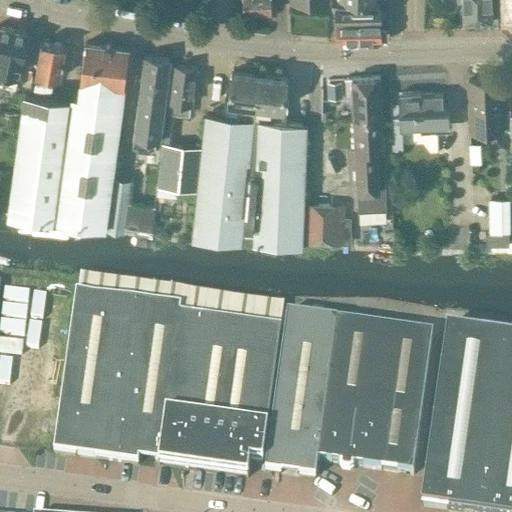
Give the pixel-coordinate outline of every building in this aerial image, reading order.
[(242,0),(243,13),(272,12),(271,0),(242,0)] [(458,0),(459,8),(459,20),(465,20),(492,20),(492,13),(492,0),(458,0)] [(338,22),(358,22),(380,21),(380,4),(375,3),(341,2),(338,2),(338,22)] [(28,28),(0,21),(0,66),(19,71),(22,58),(28,28)] [(380,26),(380,21),(358,22),(359,40),(389,40),(389,26),(380,26)] [(358,22),(338,22),(338,40),(359,40),(358,22)] [(60,40),(55,39),(53,42),(41,40),(36,72),(59,76),(64,44),(61,43),(60,40)] [(105,229),(105,228),(110,192),(129,47),(85,41),(78,96),(73,95),(72,99),(50,97),(30,95),(30,94),(25,93),(24,93),(8,216),(105,229)] [(153,111),(163,113),(170,59),(145,55),(139,101),(155,104),(153,111)] [(196,68),(174,65),(170,100),(171,100),(170,107),(182,109),(183,102),(192,103),(196,68)] [(226,101),(224,116),(255,120),(256,104),(259,73),(231,70),(228,99),(226,99),(226,101)] [(256,104),(255,120),(282,122),(284,107),(285,99),(287,77),(259,73),(256,104)] [(380,76),(352,77),(353,97),(354,118),(382,116),(380,76)] [(502,131),(500,79),(468,80),(471,132),(502,131)] [(342,80),(327,81),(328,98),(343,97),(342,80)] [(399,99),(391,100),(393,138),(404,137),(404,127),(449,125),(448,108),(443,109),(442,94),(421,95),(421,92),(398,93),(399,99)] [(159,139),(163,113),(153,111),(155,104),(139,101),(132,147),(137,147),(137,150),(149,151),(150,149),(153,150),(155,139),(159,139)] [(331,109),(323,109),(323,118),(331,117),(331,109)] [(194,219),(192,237),(243,241),(255,120),(224,116),(205,114),(202,147),(200,169),(197,190),(197,191),(194,219)] [(382,116),(354,118),(358,205),(358,211),(386,209),(383,148),(384,148),(382,116)] [(255,120),(243,241),(302,245),(302,241),(304,202),(305,152),(306,141),(306,125),(282,122),(255,120)] [(162,142),(157,186),(178,188),(197,190),(200,169),(180,167),(183,144),(172,143),(163,142),(162,142)] [(0,170),(0,207),(6,208),(10,172),(0,170)] [(110,192),(105,228),(125,231),(125,227),(151,230),(154,205),(129,202),(127,202),(130,182),(117,180),(115,192),(110,192)] [(508,230),(507,199),(490,199),(491,231),(492,231),(508,230)] [(313,203),(311,241),(331,242),(332,203),(313,203)] [(54,454),(96,460),(108,462),(138,466),(139,461),(159,464),(159,467),(170,468),(187,471),(195,472),(248,479),(250,463),(262,465),(285,305),(81,276),(79,276),(54,454)] [(433,335),(288,314),(266,472),(315,479),(317,463),(414,476),(433,335)] [(426,478),(422,507),(447,511),(453,511),(511,511),(511,338),(447,329),(426,478)]
